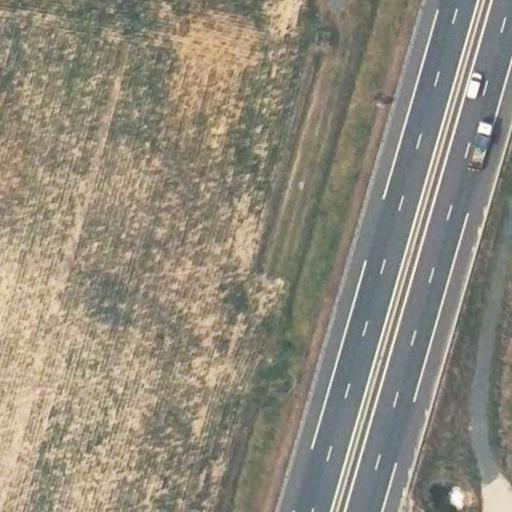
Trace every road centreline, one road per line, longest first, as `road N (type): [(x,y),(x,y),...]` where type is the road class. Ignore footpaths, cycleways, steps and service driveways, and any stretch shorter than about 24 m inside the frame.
road 1 (motorway): [(457,0),(311,511)]
road 2 (motorway): [(365,511),(511,0)]
road 3 (track): [(511,237),(487,328),(477,418),(511,502)]
